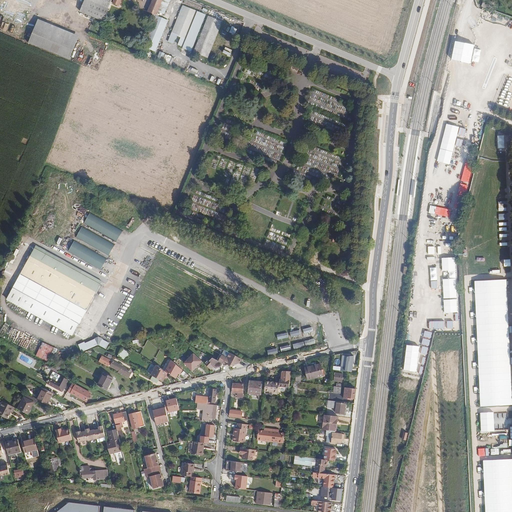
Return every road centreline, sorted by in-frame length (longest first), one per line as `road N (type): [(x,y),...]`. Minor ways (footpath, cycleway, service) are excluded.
road 1 (secondary): [(398,76),(369,343)]
road 2 (residential): [(227,376),(0,432)]
road 3 (residential): [(398,76),(210,0)]
road 4 (secondary): [(369,343),(348,511)]
road 5 (residential): [(369,343),(227,376)]
road 6 (residential): [(227,376),(215,498)]
